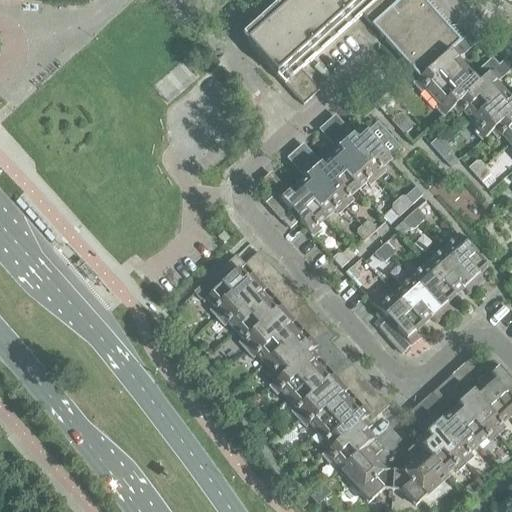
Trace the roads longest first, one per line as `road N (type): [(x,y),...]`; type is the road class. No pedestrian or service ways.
road 1 (residential): [(511,356),(484,323),(429,375),(396,374),(247,210),(240,193),(245,172),(375,58)]
road 2 (tertiary): [(232,511),(122,365),(0,223)]
road 3 (tertiary): [(0,339),(150,511)]
